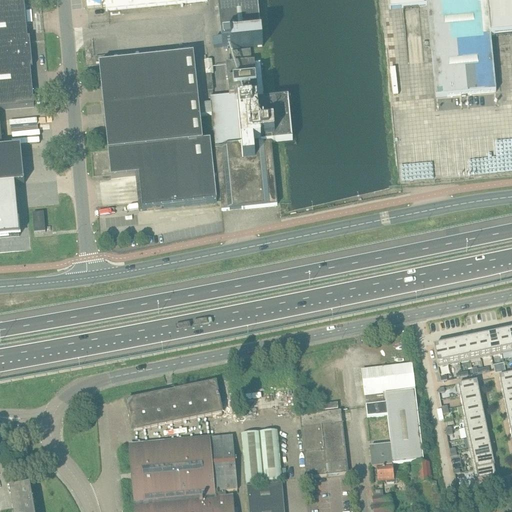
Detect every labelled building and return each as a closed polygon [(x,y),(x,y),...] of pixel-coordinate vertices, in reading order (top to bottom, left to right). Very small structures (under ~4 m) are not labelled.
[(19,0),(14,1),(0,1),(0,186),(15,185),(24,184),(21,149),(3,150),(0,123),(0,110),(24,108),(34,107),(30,68),(28,38),(24,0),(19,0)] [(84,0),(86,10),(106,8),(106,11),(207,1),(206,0),(218,0),(219,5),(218,5),(219,14),(222,41),(224,41),(225,50),(263,47),(262,36),(261,36),(257,0),(84,0)] [(511,0),(388,0),(390,9),(427,6),(436,97),(435,97),(435,98),(496,92),(490,36),(511,34),(511,0)] [(288,98),(282,98),(256,101),(256,95),(257,95),(254,63),(253,63),(251,50),(231,53),(232,64),(226,65),(229,97),(217,98),(216,91),(213,91),(211,75),(206,75),(208,91),(209,99),(210,99),(222,211),(277,206),(271,142),(293,140),(288,98)] [(193,56),(99,66),(111,179),(139,176),(143,211),(217,203),(210,142),(203,142),(201,123),(193,56)] [(15,185),(0,186),(0,238),(20,237),(15,185)] [(45,233),(44,213),(32,214),(34,234),(45,233)] [(511,351),(508,332),(497,334),(502,354),(511,352),(511,351)] [(497,334),(487,336),(491,357),(502,354),(497,334)] [(487,336),(476,338),(481,359),(491,357),(487,336)] [(476,338),(466,341),(470,361),(481,359),(476,338)] [(455,343),(459,363),(470,361),(466,341),(455,343)] [(445,345),(449,365),(459,363),(455,343),(445,345)] [(434,347),(438,368),(449,365),(445,345),(434,347)] [(302,365),(306,373),(320,366),(316,358),(302,365)] [(412,365),(362,371),(367,418),(387,416),(391,446),(383,446),(370,448),(372,468),(392,466),(392,465),(423,461),(412,366),(412,365)] [(511,374),(499,377),(501,388),(511,385),(511,374)] [(455,386),(458,397),(479,393),(477,381),(455,386)] [(126,402),(132,433),(222,414),(216,383),(175,392),(174,388),(166,389),(167,393),(126,402)] [(511,385),(501,388),(503,399),(511,396),(511,385)] [(479,393),(458,397),(460,397),(462,407),(481,403),(479,393)] [(511,396),(503,399),(505,409),(511,407),(511,396)] [(483,414),(481,403),(462,407),(464,417),(462,418),(483,414)] [(307,479),(327,476),(347,474),(340,411),(299,416),(307,479)] [(483,414),(462,418),(464,429),(486,424),(483,414)] [(486,424),(464,429),(466,439),(488,435),(486,424)] [(276,431),(260,433),(242,435),(248,485),(282,481),(276,431)] [(466,439),(469,450),(490,445),(488,435),(466,439)] [(490,445),(469,450),(471,460),(492,456),(490,445)] [(471,460),(473,471),(494,467),(492,456),(471,460)] [(428,463),(425,464),(415,465),(417,485),(420,511),(434,509),(439,508),(436,483),(431,483),(430,483),(428,463)] [(405,480),(405,473),(393,474),(393,467),(377,469),(378,482),(386,481),(386,484),(394,483),(394,481),(405,480)] [(494,467),(473,471),(475,482),(496,478),(493,467),(495,467),(494,467)] [(247,487),(248,511),(284,511),(282,484),(247,487)] [(33,511),(29,487),(8,490),(8,491),(10,491),(14,511),(33,511)] [(226,498),(135,506),(135,511),(233,511),(232,497),(226,498)] [(388,497),(372,499),(373,511),(392,511),(391,504),(389,504),(388,497)]
